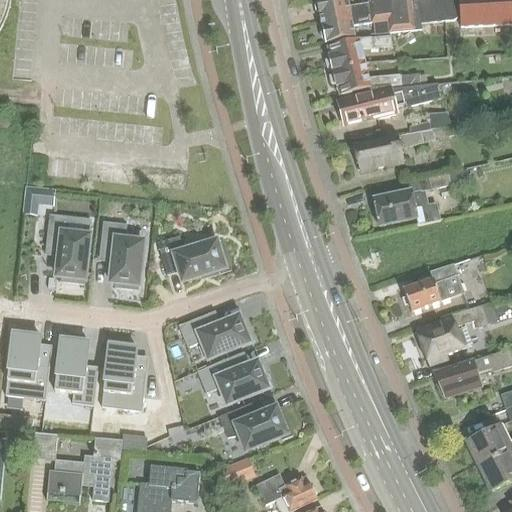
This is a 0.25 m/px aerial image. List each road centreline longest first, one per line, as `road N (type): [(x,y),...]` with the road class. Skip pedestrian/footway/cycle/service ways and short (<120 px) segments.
road 1 (residential): [(458,511),(343,254)]
road 2 (primary): [(231,0),(255,140),(299,269)]
road 3 (primary): [(432,511),(321,261)]
road 4 (primary): [(321,261),(245,0)]
road 5 (primary): [(299,269),(411,511)]
road 6 (residential): [(343,254),(293,111),(266,0)]
road 7 (unclassified): [(272,278),(311,391),(367,511)]
road 8 (residential): [(272,278),(150,321)]
